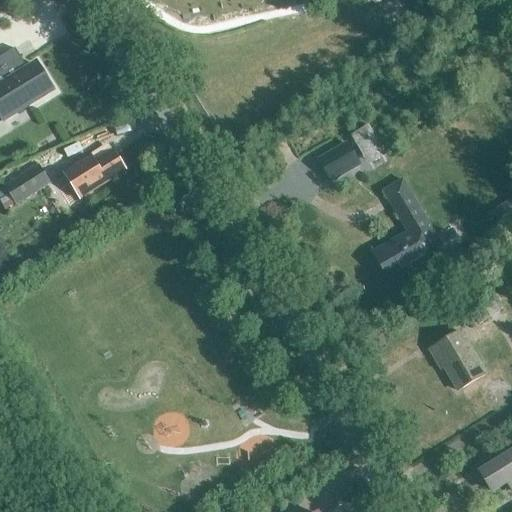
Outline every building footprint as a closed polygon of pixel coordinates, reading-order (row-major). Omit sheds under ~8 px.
[(23,62),(16,50),(0,59),(0,113),(5,122),(52,92),(36,66),(25,73),(19,64),(23,62)] [(349,142),(319,160),(332,182),(362,164),(349,142)] [(126,170),(115,154),(96,166),(91,157),(64,173),(81,199),(102,186),(101,185),(126,170)] [(37,166),(4,187),(16,206),(49,186),(37,166)] [(390,282),(444,251),(403,181),(383,192),(408,234),(374,255),(390,282)] [(469,304),(473,312),(478,324),(499,313),(489,294),(469,304)] [(458,392),(485,375),(460,333),(431,351),(438,363),(440,361),(458,392)] [(493,492),(508,483),(511,489),(511,453),(493,466),(490,461),(478,469),(493,492)]
